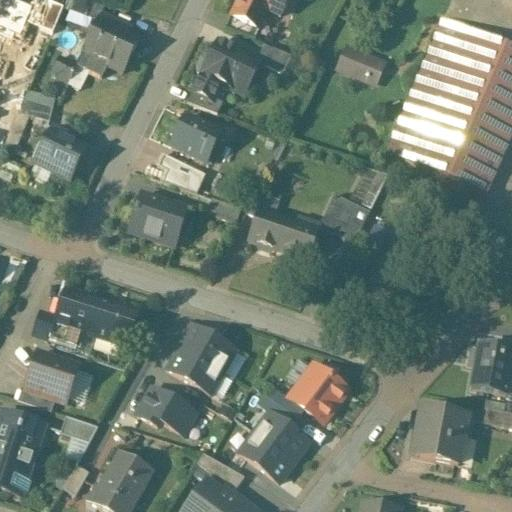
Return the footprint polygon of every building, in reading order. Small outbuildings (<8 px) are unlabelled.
[(47,36),(56,10),(26,0),(18,0),(11,24),(47,36)] [(96,9),(76,0),(71,12),(91,21),(96,9)] [(239,0),(230,19),(253,30),(261,13),(278,21),(288,0),(239,0)] [(230,19),(229,19),(222,34),(251,45),(257,32),(253,30),(230,19)] [(511,95),(511,52),(441,22),(385,155),(412,167),(485,197),(511,135),(511,129),(500,124),(511,95)] [(140,43),(98,23),(84,55),(108,66),(106,72),(108,73),(123,80),(140,43)] [(216,49),(200,80),(217,88),(242,101),(257,69),(216,49)] [(290,60),(263,49),(257,62),(283,74),(290,60)] [(375,64),(345,51),(336,72),(366,85),(375,64)] [(108,66),(84,55),(77,70),(88,75),(90,71),(106,79),(108,73),(106,72),(108,66)] [(77,70),(58,62),(51,77),(70,85),(77,70)] [(217,88),(200,80),(193,95),(190,93),(183,106),(214,118),(219,108),(210,103),(217,88)] [(55,112),(24,105),(21,120),(52,127),(55,112)] [(220,137),(185,121),(170,154),(205,170),(220,137)] [(68,138),(53,131),(36,166),(55,175),(54,177),(71,185),(85,155),(64,145),(68,138)] [(161,155),(155,168),(164,172),(160,181),(196,197),(206,176),(161,155)] [(278,204),(255,196),(244,218),(256,222),(258,216),(273,221),(278,204)] [(187,215),(140,199),(127,237),(171,252),(176,236),(179,237),(187,215)] [(239,213),(211,204),(206,217),(234,227),(239,213)] [(359,212),(346,205),(330,238),(343,244),(359,212)] [(273,221),(258,216),(256,222),(248,246),(285,258),(294,229),(295,228),(273,221)] [(318,229),(297,222),(295,228),(294,229),(285,258),(284,262),(305,268),(318,229)] [(16,292),(21,269),(9,266),(3,289),(16,292)] [(137,317),(64,293),(52,328),(79,337),(126,352),(137,317)] [(79,337),(53,328),(49,340),(75,349),(79,337)] [(234,355),(191,330),(178,352),(222,377),(234,355)] [(222,377),(178,352),(166,374),(210,399),(222,377)] [(511,362),(475,355),(468,395),(505,402),(511,362)] [(76,370),(37,357),(24,393),(24,394),(54,404),(64,407),(76,370)] [(347,395),(312,369),(288,403),(322,429),(347,395)] [(54,404),(24,394),(24,393),(21,391),(16,405),(50,416),(54,404)] [(194,418),(151,393),(136,420),(157,431),(159,427),(182,440),(194,418)] [(511,417),(483,412),(480,428),(511,433),(511,417)] [(466,423),(420,414),(411,461),(457,470),(462,442),(466,423)] [(42,430),(1,417),(0,418),(1,418),(0,422),(0,467),(27,477),(34,457),(31,456),(39,431),(42,432),(42,430)] [(308,448),(268,418),(253,438),(293,468),(308,448)] [(96,431),(65,421),(60,438),(88,447),(96,431)] [(475,425),(466,423),(462,442),(471,443),(475,425)] [(253,438),(238,458),(278,488),(293,468),(253,438)] [(133,511),(154,476),(119,456),(102,486),(105,488),(102,493),(96,490),(87,506),(96,511),(129,511),(130,511),(133,511)] [(241,482),(202,461),(196,469),(209,478),(234,494),(241,482)] [(27,477),(0,467),(0,494),(19,501),(20,497),(26,499),(30,486),(24,485),(27,477)] [(89,478),(75,471),(63,493),(76,500),(89,478)] [(248,511),(224,494),(221,499),(205,488),(187,511),(248,511)]
